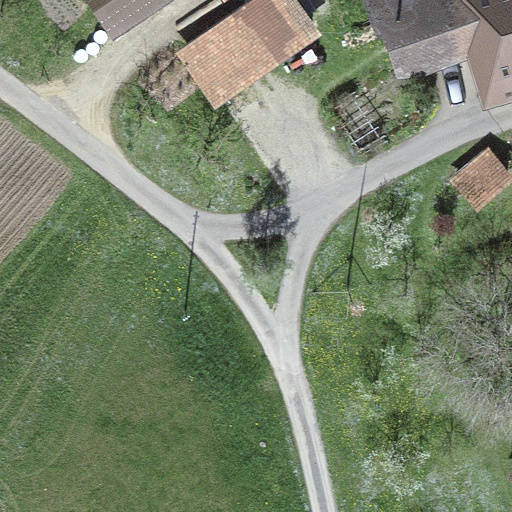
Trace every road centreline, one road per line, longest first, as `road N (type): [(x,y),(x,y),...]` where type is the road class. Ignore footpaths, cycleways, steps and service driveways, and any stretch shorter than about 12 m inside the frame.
road 1 (track): [(329,511),(295,361),(170,217),(0,86)]
road 2 (track): [(511,118),(449,132),(318,208),(293,272),(295,361)]
road 3 (track): [(170,217),(251,226),(318,208),(267,103)]
road 4 (track): [(47,120),(201,0)]
